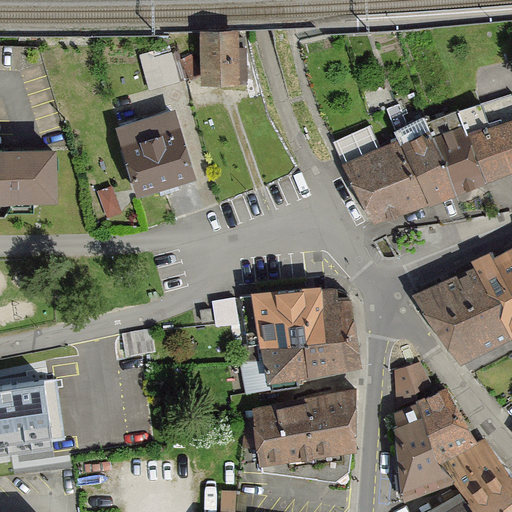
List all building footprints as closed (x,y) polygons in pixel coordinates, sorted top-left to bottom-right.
[(233,33),(205,34),(207,80),(245,78),(244,39),(233,39),(233,33)] [(171,53),(156,57),(164,85),(179,81),(171,53)] [(173,113),(120,130),(126,146),(124,146),(139,191),(157,186),(160,195),(180,189),(177,180),(193,175),(179,130),(178,130),(173,113)] [(511,163),(511,116),(464,136),(481,177),(511,163)] [(429,136),(451,189),(481,177),(464,136),(459,124),(429,136)] [(369,223),(451,189),(429,136),(425,125),(342,159),(369,223)] [(0,195),(10,196),(10,194),(32,193),(33,195),(53,195),(52,150),(2,151),(2,150),(0,150),(0,195)] [(511,336),(511,241),(465,264),(506,339),(511,336)] [(454,364),(506,339),(465,264),(405,293),(454,364)] [(256,293),(256,294),(241,295),(249,343),(239,345),(241,359),(243,360),(243,361),(262,361),(259,342),(265,342),(305,338),(309,371),(332,366),(320,287),(256,293)] [(320,287),(332,366),(359,360),(351,299),(351,297),(350,296),(349,295),(344,290),(341,289),(338,288),(336,288),(333,288),(321,289),(321,287),(320,287)] [(234,297),(213,301),(217,323),(238,321),(234,297)] [(210,308),(200,309),(202,321),(212,319),(210,308)] [(140,330),(124,333),(127,353),(154,349),(151,329),(140,330)] [(309,371),(305,338),(265,342),(259,342),(262,361),(243,361),(247,391),(272,387),(272,388),(298,384),(297,373),(305,372),(309,371)] [(418,362),(406,366),(416,397),(417,397),(415,388),(428,382),(418,362)] [(416,397),(406,366),(396,369),(398,405),(416,397)] [(0,442),(7,442),(8,446),(65,438),(56,378),(0,385),(0,442)] [(355,388),(255,408),(262,471),(335,481),(349,470),(352,447),(355,447),(356,412),(355,388)] [(419,403),(439,461),(476,442),(447,390),(419,403)] [(439,461),(419,403),(395,413),(398,426),(401,471),(404,497),(452,479),(454,478),(440,463),(439,461)] [(511,511),(511,473),(484,438),(476,442),(439,461),(440,463),(454,478),(452,479),(462,489),(472,498),(468,501),(475,511),(511,511)] [(235,511),(236,490),(221,489),(220,511),(235,511)] [(475,511),(468,501),(467,502),(465,499),(459,493),(425,511),(475,511)]
